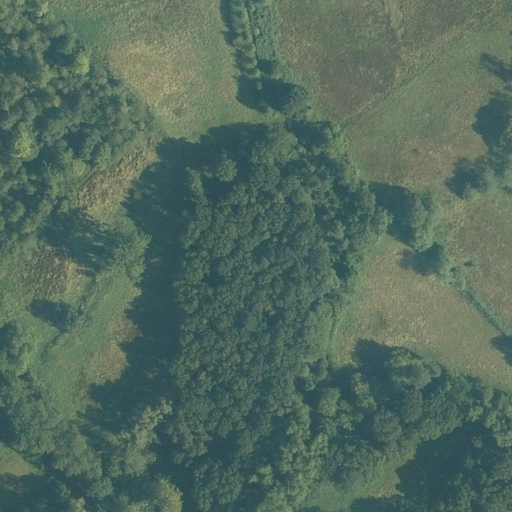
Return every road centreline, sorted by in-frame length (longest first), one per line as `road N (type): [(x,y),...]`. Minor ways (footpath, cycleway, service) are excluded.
road 1 (track): [(237,511),(326,311),(356,220),(327,157),(242,41),(241,0)]
road 2 (track): [(0,363),(19,374),(57,453),(112,511)]
